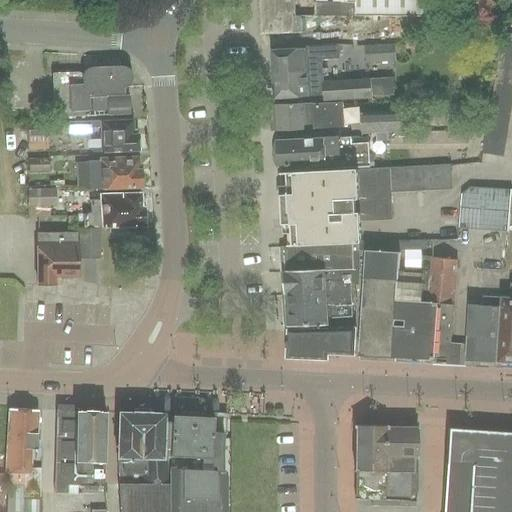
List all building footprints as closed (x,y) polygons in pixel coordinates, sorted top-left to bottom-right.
[(315,17),(428,18),(428,0),(261,0),(261,17),(262,17),(262,16),(268,15),(268,21),(262,25),(262,42),(266,48),(285,45),(284,35),(302,35),(303,17),(315,17)] [(502,44),(511,45),(511,34),(504,33),(502,44)] [(500,55),(511,56),(511,45),(502,44),(500,55)] [(397,62),(396,45),(366,46),(367,63),(397,62)] [(372,79),(372,81),(324,83),(323,61),(341,60),(341,55),(340,55),(340,46),(307,48),(306,50),(273,52),(273,54),(274,54),(275,73),(274,73),(274,76),(275,76),(276,97),(276,100),(325,97),(325,101),(373,98),(395,96),(394,78),(372,79)] [(499,66),(511,68),(511,56),(500,55),(499,66)] [(497,77),(511,79),(511,68),(499,66),(497,77)] [(124,67),(122,67),(93,68),(88,70),(84,74),(79,72),(53,74),(55,117),(131,115),(130,95),(124,95),(124,88),(126,87),(128,86),(130,85),(131,84),(132,82),(133,80),(133,79),(133,78),(133,76),(132,74),(132,72),(130,70),(129,69),(128,68),(127,68),(126,67),(124,67)] [(495,88),(511,90),(511,79),(497,77),(495,88)] [(511,102),(511,90),(495,88),(493,99),(511,102)] [(491,110),(511,113),(511,102),(493,99),(491,110)] [(344,103),(276,106),(276,108),(279,108),(280,130),(277,130),(277,132),(345,129),(344,103)] [(511,113),(491,110),(490,121),(511,124),(511,117),(511,113)] [(363,113),(364,135),(405,133),(405,111),(363,113)] [(488,132),(509,135),(511,124),(490,121),(488,132)] [(102,153),(139,152),(138,136),(133,136),(133,122),(77,123),(77,128),(79,127),(79,134),(92,134),(92,128),(101,128),(101,137),(92,137),(93,153),(102,153)] [(50,149),(49,125),(29,126),(30,150),(50,149)] [(486,143),(507,146),(509,135),(488,132),(486,143)] [(354,138),(339,139),(279,142),(280,168),(371,163),(370,142),(354,142),(354,138)] [(507,146),(486,143),(484,154),(505,157),(507,146)] [(89,163),(89,164),(90,191),(142,188),(141,170),(134,171),(134,158),(100,159),(100,162),(89,163)] [(50,171),(50,159),(30,159),(30,172),(50,171)] [(290,245),(290,247),(321,246),(363,244),(363,231),(363,223),(395,221),(393,194),(454,191),(453,166),(281,173),(284,225),(293,225),(293,234),(294,245),(290,245)] [(463,194),(461,227),(510,231),(511,202),(511,190),(472,187),(463,194)] [(29,190),(29,217),(51,217),(51,207),(57,206),(57,189),(29,190)] [(144,227),(143,209),(141,209),(140,194),(122,195),(122,199),(116,199),(116,195),(101,195),(101,201),(90,201),(91,214),(84,214),(84,228),(102,228),(144,227)] [(103,257),(102,228),(84,228),(78,228),(79,257),(103,257)] [(55,277),(78,277),(77,234),(37,234),(37,246),(37,285),(55,285),(55,277)] [(361,356),(394,358),(397,302),(400,255),(401,246),(401,242),(369,244),(368,252),(367,252),(361,356),(360,355),(360,357),(361,357),(361,356)] [(354,245),(286,247),(287,273),(351,270),(355,270),(355,269),(353,269),(352,246),(354,246),(354,245)] [(398,302),(397,302),(394,358),(434,359),(434,361),(435,361),(439,303),(432,303),(434,287),(432,287),(434,259),(424,258),(422,275),(402,274),(401,273),(398,302)] [(457,261),(434,259),(432,287),(434,287),(432,303),(439,303),(435,361),(452,362),(455,306),(454,306),(457,261)] [(287,273),(288,296),(352,293),(351,270),(287,273)] [(352,293),(288,296),(290,327),(330,325),(329,318),(353,317),(352,293)] [(511,298),(511,301),(505,300),(501,362),(511,362),(511,298)] [(501,362),(505,300),(498,300),(497,308),(472,307),(468,361),(470,361),(470,360),(501,362)] [(288,359),(321,360),(329,361),(329,356),(355,356),(356,330),(289,331),(288,359)] [(29,410),(9,410),(6,474),(9,474),(7,511),(41,511),(42,468),(30,468),(31,449),(36,449),(38,411),(36,410),(36,414),(32,414),(29,412),(29,410)] [(59,410),(58,410),(55,494),(69,494),(69,485),(104,486),(106,412),(105,412),(105,413),(59,411),(59,410)] [(135,414),(119,414),(117,465),(119,500),(119,511),(169,511),(169,497),(169,484),(168,458),(164,458),(165,448),(165,421),(165,415),(137,413),(135,414)] [(171,511),(226,511),(228,470),(221,469),(224,431),(214,430),(215,418),(202,418),(201,420),(196,420),(195,417),(174,416),(174,422),(165,421),(165,448),(173,448),(171,467),(171,511)] [(418,458),(419,428),(417,428),(417,425),(358,420),(358,425),(358,498),(371,499),(371,505),(414,506),(415,489),(417,489),(417,458),(418,458)] [(511,511),(511,433),(449,429),(444,511),(511,511)]
